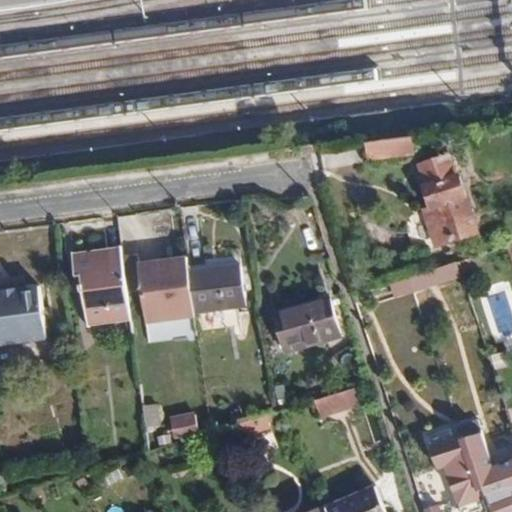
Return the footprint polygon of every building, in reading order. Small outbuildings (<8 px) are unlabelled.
[(416,154),(414,136),(367,141),(368,159),(416,154)] [(481,233),(462,176),(460,177),(453,156),(422,166),(430,188),(428,188),(435,207),(426,209),(439,247),(481,233)] [(127,291),(123,258),(121,248),(73,253),(76,277),(83,277),(88,326),(131,322),(127,291)] [(194,317),(187,258),(140,264),(139,256),(123,258),(127,291),(142,290),(146,324),(194,317)] [(467,294),(457,263),(411,278),(421,310),(433,307),(430,295),(451,288),(454,297),(467,294)] [(246,308),(242,265),(192,270),(197,314),(246,308)] [(0,291),(19,290),(18,282),(0,283),(0,291)] [(0,344),(45,339),(38,287),(19,290),(0,292),(0,344)] [(342,338),(331,298),(274,312),(285,354),(342,338)] [(414,317),(412,310),(403,312),(404,319),(414,317)] [(400,320),(398,312),(386,315),(389,323),(400,320)] [(419,331),(414,317),(404,319),(400,320),(389,323),(394,338),(419,331)] [(20,360),(49,357),(47,344),(18,347),(20,360)] [(360,406),(354,389),(314,401),(320,419),(360,406)] [(160,427),(157,404),(143,407),(146,429),(160,427)] [(196,438),(194,418),(170,420),(171,440),(196,438)] [(511,511),(511,493),(507,479),(496,483),(491,468),(494,466),(478,418),(458,425),(462,435),(479,490),(483,488),(491,511),(511,511)] [(479,490),(462,435),(430,446),(438,472),(445,470),(457,510),(483,502),(479,490)] [(386,511),(376,487),(327,508),(329,511),(386,511)]
